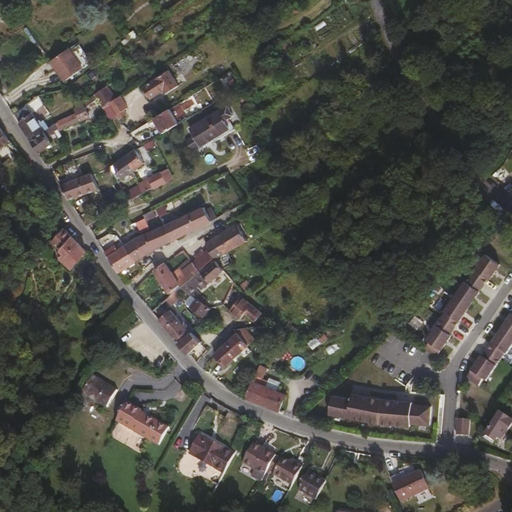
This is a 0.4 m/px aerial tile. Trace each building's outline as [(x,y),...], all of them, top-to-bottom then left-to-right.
[(83,66),(69,46),(51,58),(65,79),(83,66)] [(179,83),(169,68),(142,85),(150,97),(159,91),(163,88),(166,92),(179,83)] [(100,96),(112,88),(109,82),(97,90),(99,94),(100,96)] [(117,94),(112,88),(100,96),(105,102),(106,101),(108,100),(117,94)] [(86,105),(99,94),(97,90),(84,100),(86,105)] [(128,103),(121,91),(117,94),(108,100),(115,111),(118,110),(121,114),(127,110),(125,106),(128,103)] [(58,128),(89,115),(86,105),(84,100),(74,107),(76,112),(55,122),(57,126),(58,128)] [(115,111),(108,100),(106,101),(105,106),(110,115),(115,111)] [(18,120),(31,111),(26,103),(25,102),(12,111),(18,120)] [(179,121),(169,106),(154,116),(164,131),(179,121)] [(202,144),(231,127),(221,110),(192,126),(202,144)] [(44,129),(31,111),(18,120),(30,139),(44,130),(44,129)] [(46,133),(57,126),(55,122),(49,126),(44,129),(44,130),(46,133)] [(0,145),(9,139),(0,127),(0,145)] [(37,150),(51,141),(46,133),(44,130),(30,139),(37,150)] [(198,142),(190,146),(193,153),(201,150),(198,142)] [(144,160),(136,148),(127,154),(133,168),(144,160)] [(133,168),(127,154),(114,163),(121,176),(133,168)] [(166,180),(164,174),(168,172),(166,167),(161,170),(161,169),(157,171),(149,176),(154,185),(166,180)] [(97,186),(91,171),(60,183),(68,198),(97,186)] [(132,196),(143,191),(141,188),(140,184),(128,189),(132,196)] [(218,215),(209,202),(204,204),(207,210),(212,218),(218,215)] [(186,232),(212,218),(207,210),(204,204),(177,216),(186,232)] [(156,213),(153,208),(153,207),(143,212),(144,214),(146,218),(156,213)] [(186,232),(177,216),(164,222),(172,237),(172,238),(186,232)] [(172,237),(164,222),(150,229),(161,244),(172,238),(172,237)] [(247,238),(238,222),(220,233),(230,247),(247,238)] [(85,250),(70,235),(62,226),(48,242),(58,251),(56,253),(71,266),(85,250)] [(161,244),(150,229),(133,237),(143,251),(145,253),(155,247),(161,244)] [(230,247),(220,233),(206,242),(209,247),(214,257),(230,247)] [(143,251),(133,237),(129,239),(124,243),(126,245),(136,259),(145,253),(143,251)] [(108,256),(121,246),(118,242),(105,252),(108,256)] [(136,259),(126,245),(124,243),(121,246),(108,256),(120,272),(136,259)] [(199,269),(214,257),(209,247),(192,261),(199,269)] [(474,296),(488,277),(489,278),(500,263),(485,253),(466,280),(465,280),(453,295),(443,309),(444,310),(440,316),(454,325),(474,296)] [(181,284),(190,276),(199,269),(192,261),(175,275),(165,259),(154,267),(157,273),(170,293),(175,289),(181,284)] [(201,287),(223,268),(215,259),(201,271),(199,269),(190,276),(198,284),(201,287)] [(198,284),(190,276),(181,284),(182,286),(184,287),(187,289),(193,294),(196,297),(197,296),(199,293),(193,288),(198,284)] [(187,289),(184,287),(182,286),(181,284),(175,289),(180,295),(187,289)] [(180,295),(175,289),(170,293),(172,294),(175,299),(180,295)] [(262,311),(241,293),(229,307),(239,316),(245,310),(255,319),(262,311)] [(210,306),(197,296),(196,297),(190,305),(203,315),(205,312),(210,306)] [(189,330),(170,308),(159,317),(178,340),(189,330)] [(506,353),(511,343),(511,312),(486,350),(483,355),(481,354),(466,376),(478,384),(483,377),(486,380),(500,359),(505,352),(506,353)] [(434,354),(450,333),(449,332),(454,325),(440,316),(425,338),(428,340),(423,346),(434,354)] [(200,340),(211,330),(202,319),(191,329),(200,340)] [(200,340),(191,329),(189,330),(178,340),(188,350),(196,343),(200,340)] [(224,363),(248,342),(237,331),(214,353),(224,363)] [(207,348),(200,341),(200,340),(196,343),(203,352),(207,348)] [(106,404),(116,387),(91,371),(81,388),(106,404)] [(285,393),(251,380),(245,395),(272,407),(279,409),(285,393)] [(429,423),(431,405),(411,403),(412,400),(382,398),(352,392),(351,397),(332,394),(329,412),(378,422),(410,424),(410,422),(429,423)] [(168,424),(149,413),(140,408),(141,406),(126,398),(116,417),(158,441),(168,424)] [(506,432),(511,422),(511,418),(499,409),(485,431),(485,433),(484,435),(492,441),(494,439),(495,438),(501,429),(506,432)] [(468,434),(469,418),(457,417),(456,434),(468,434)] [(233,451),(214,440),(213,443),(204,438),(206,434),(199,430),(197,432),(194,429),(190,437),(193,439),(188,448),(223,469),(233,451)] [(214,440),(206,434),(204,438),(213,443),(214,440)] [(268,465),(274,454),(275,452),(253,440),(242,460),(253,467),(264,472),(268,465)] [(289,481),(304,455),(296,451),(292,458),(293,458),(292,461),(287,458),(280,454),(278,456),(274,454),(268,465),(272,467),(271,470),(289,481)] [(264,472),(253,467),(250,473),(260,479),(264,472)] [(299,487),(309,468),(307,467),(297,486),(299,487)] [(403,499),(430,484),(421,467),(400,477),(398,472),(390,476),(403,499)] [(314,496),(325,477),(309,468),(299,487),(314,496)]
